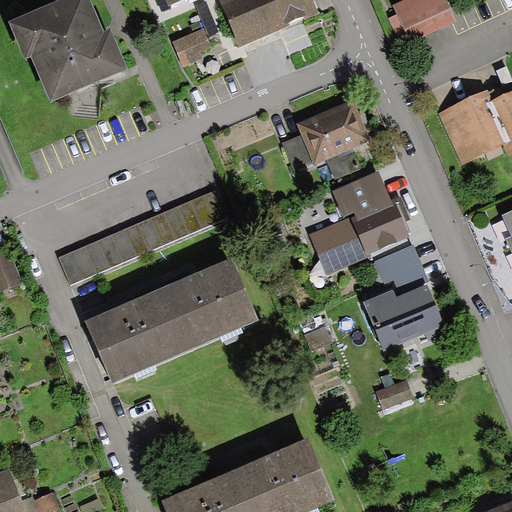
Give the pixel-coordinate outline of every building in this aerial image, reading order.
[(105,38),(89,0),(76,0),(12,26),(26,62),(32,60),(51,107),(128,77),(111,35),(105,38)] [(164,0),(169,12),(197,0),(164,0)] [(231,0),(221,4),(239,51),(318,19),(310,0),(231,0)] [(443,0),(409,0),(392,8),(396,16),(389,19),(403,49),(455,24),(443,0)] [(203,33),(173,44),(183,68),(202,61),(200,54),(210,50),(203,33)] [(477,100),(440,117),(463,166),(502,148),(508,160),(511,157),(511,96),(501,102),(494,105),(489,94),(477,100)] [(360,120),(354,105),(300,127),(303,135),(282,144),(295,175),(327,162),(339,192),(364,181),(351,150),(370,142),(360,120)] [(339,192),(333,195),(344,220),(306,236),(324,279),(411,242),(408,235),(410,233),(399,205),(396,198),(390,201),(380,176),(364,181),(339,192)] [(218,191),(60,260),(72,289),(231,220),(218,191)] [(511,214),(503,218),(511,237),(511,214)] [(376,267),(388,297),(365,306),(385,353),(444,328),(426,286),(430,284),(416,251),(376,267)] [(0,295),(24,286),(12,254),(0,257),(0,295)] [(127,308),(85,326),(113,391),(258,328),(231,264),(195,279),(127,308)] [(409,383),(377,393),(383,412),(415,402),(409,383)] [(204,489),(161,509),(162,511),(316,511),(333,505),(305,444),(271,459),(204,489)] [(0,473),(0,511),(26,511),(9,469),(0,473)] [(511,511),(511,502),(497,508),(489,511),(511,511)]
